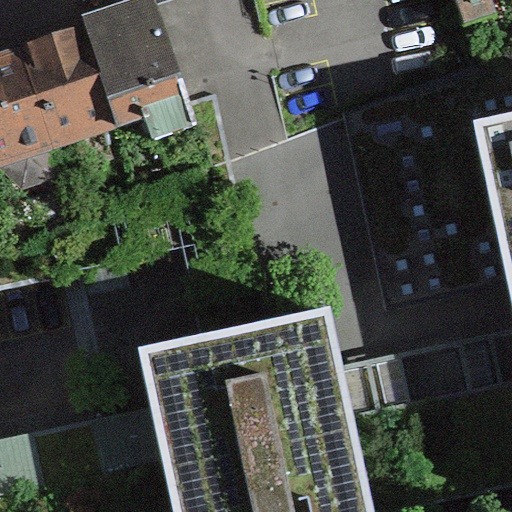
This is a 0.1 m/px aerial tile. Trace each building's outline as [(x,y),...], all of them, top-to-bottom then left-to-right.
[(457,0),(466,25),(478,21),(495,15),(489,0),(457,0)] [(162,35),(152,5),(84,27),(86,32),(118,128),(143,119),(144,123),(147,122),(153,141),(194,127),(184,100),(162,35)] [(22,53),(22,54),(20,54),(52,150),(60,173),(88,164),(80,140),(118,128),(86,32),(83,33),(83,32),(22,53)] [(511,53),(492,61),(315,126),(317,130),(346,124),(360,121),(368,156),(354,159),(386,310),(506,284),(473,131),(511,123),(511,53)] [(52,150),(20,54),(18,55),(17,54),(0,60),(0,168),(10,177),(19,174),(23,186),(55,175),(60,173),(52,150)] [(506,284),(511,312),(511,123),(473,131),(506,284)] [(330,315),(327,316),(138,357),(149,408),(160,457),(171,511),(372,511),(351,415),(330,315)] [(406,403),(351,415),(372,511),(396,511),(511,487),(511,380),(471,389),(406,403)] [(0,511),(171,511),(160,457),(87,472),(84,461),(55,467),(58,479),(0,490),(0,511)]
